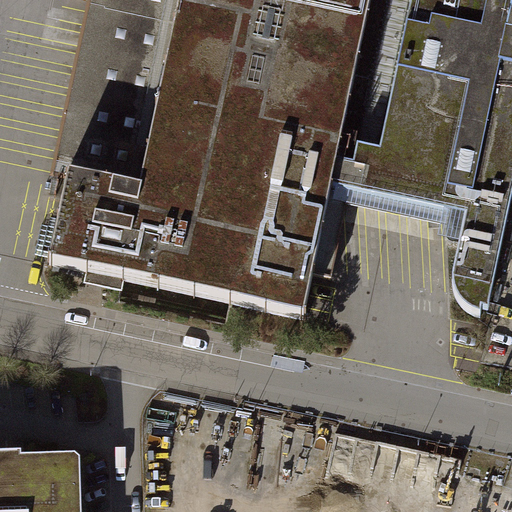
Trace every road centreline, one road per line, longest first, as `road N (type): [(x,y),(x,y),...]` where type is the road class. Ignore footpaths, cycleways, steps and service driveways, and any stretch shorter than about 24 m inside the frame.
road 1 (unclassified): [(126,353),(511,430)]
road 2 (unclassified): [(130,511),(126,353)]
road 3 (unclassified): [(0,326),(126,353)]
